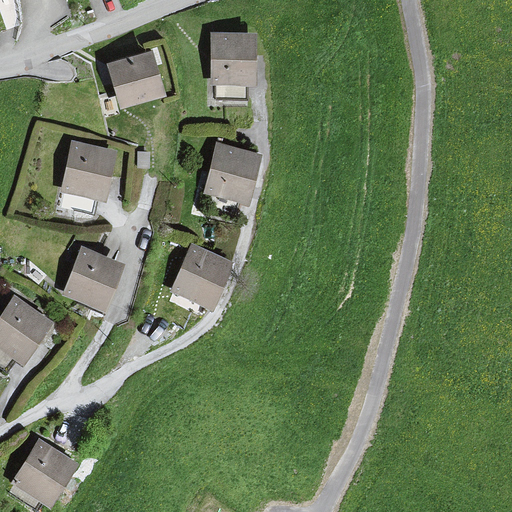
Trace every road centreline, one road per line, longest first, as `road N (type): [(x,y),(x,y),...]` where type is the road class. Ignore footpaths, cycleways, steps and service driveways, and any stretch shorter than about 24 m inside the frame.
road 1 (residential): [(261,95),(265,177),(247,260),(216,325),(0,436)]
road 2 (residential): [(0,65),(178,0)]
